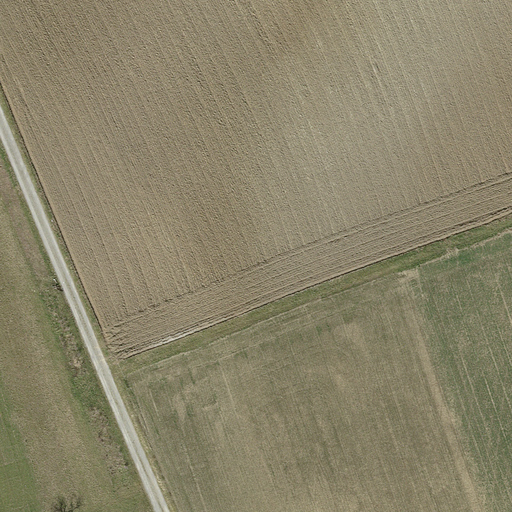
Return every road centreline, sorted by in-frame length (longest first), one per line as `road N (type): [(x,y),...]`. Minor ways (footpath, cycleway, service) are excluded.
road 1 (track): [(165,511),(117,375),(0,103)]
road 2 (track): [(117,375),(511,220)]
